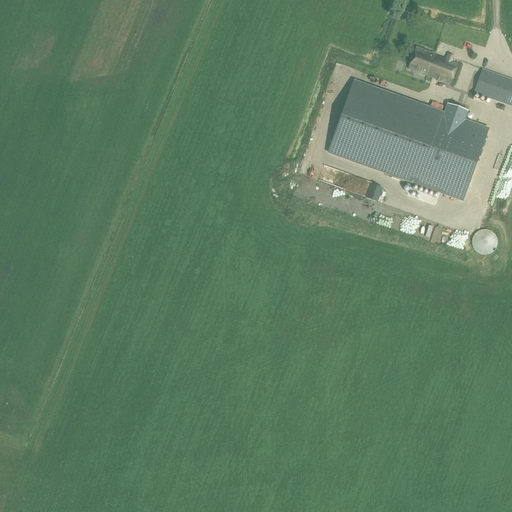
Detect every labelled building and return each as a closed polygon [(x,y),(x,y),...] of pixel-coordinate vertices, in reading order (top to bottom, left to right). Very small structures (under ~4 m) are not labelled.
[(446,35),(442,41),(451,46),(454,41),(446,35)] [(434,55),(435,55),(416,48),(408,69),(450,85),(458,64),(434,55)] [(511,81),(482,70),(474,93),(511,106),(511,81)] [(389,88),(402,94),(407,84),(394,79),(389,88)] [(328,152),(462,201),(488,130),(464,122),(468,112),(447,105),(444,115),(353,82),(328,152)] [(411,97),(429,103),(434,89),(415,83),(411,97)] [(480,255),(484,256),(489,255),(493,253),(496,249),(497,245),(497,240),(496,236),(493,233),(489,231),(484,230),(480,231),(476,233),(473,236),(472,240),(472,245),(473,249),(476,253),(480,255)]
